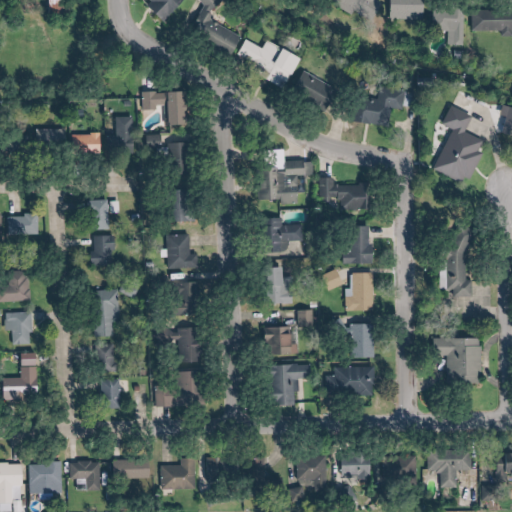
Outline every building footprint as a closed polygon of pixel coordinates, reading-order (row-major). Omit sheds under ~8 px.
[(145,0),(166,21),(186,0),(145,0)] [(210,21),(220,0),(196,0),(182,29),(234,55),(243,38),(210,21)] [(336,0),(336,2),(373,22),(383,4),(377,0),(376,0),(336,0)] [(425,0),(391,0),(391,19),(425,20),(425,0)] [(465,10),(434,9),(434,31),(454,31),(454,46),(464,46),(465,10)] [(474,33),(511,31),(511,9),(473,11),(474,33)] [(303,59),(286,49),(285,52),(269,43),(265,50),(246,40),(238,56),(254,65),(257,59),(265,64),(261,70),(272,76),(269,81),(286,91),(303,59)] [(294,91),(325,113),(338,93),(308,72),(294,91)] [(390,127),(393,108),(417,111),(419,93),(380,88),(378,105),(357,102),(354,123),(390,127)] [(168,127),(188,126),(188,92),(150,92),(150,108),(168,108),(168,127)] [(433,169),(468,185),(487,143),(466,134),(474,117),(459,111),(433,169)] [(39,129),(40,143),(61,143),(60,128),(39,129)] [(169,177),(190,177),(190,144),(169,144),(169,177)] [(299,205),(299,177),(312,178),(313,163),(283,162),(284,153),(271,152),(271,169),(259,169),(258,203),(299,205)] [(338,179),(320,179),(320,202),(338,202),(338,179)] [(369,213),(369,179),(351,179),(351,213),(369,213)] [(190,223),(190,190),(170,190),(170,223),(190,223)] [(41,215),(10,216),(11,235),(41,234),(41,215)] [(269,225),(269,253),(285,253),(285,242),(303,242),(303,225),(269,225)] [(470,280),(471,226),(449,226),(448,298),(473,298),(474,280),(470,280)] [(373,265),(372,228),(344,228),(345,265),(373,265)] [(198,269),(198,255),(190,255),(190,236),(168,236),(168,269),(198,269)] [(117,237),(99,237),(99,262),(118,262),(117,237)] [(294,305),(294,269),(270,269),(269,305),(294,305)] [(342,288),(340,271),(324,273),(326,290),(342,288)] [(373,313),(373,273),(355,273),(355,295),(346,295),(346,313),(373,313)] [(1,301),(32,301),(32,280),(1,281),(1,301)] [(200,317),(200,284),(178,284),(178,317),(200,317)] [(313,311),(299,311),(299,327),(313,327),(313,311)] [(34,312),(12,313),(13,344),(35,343),(34,312)] [(375,359),(375,326),(348,326),(348,359),(375,359)] [(202,329),(179,329),(179,363),(202,363),(202,329)] [(266,356),(297,356),(297,329),(266,329),(266,356)] [(482,386),(482,339),(435,339),(434,360),(448,361),(448,385),(482,386)] [(42,366),(23,366),(23,378),(6,377),(6,399),(41,400),(42,366)] [(275,366),(274,406),(296,407),(297,380),(312,380),(313,366),(275,366)] [(374,369),(332,369),(332,398),(374,398),(374,369)] [(204,372),(183,372),(183,407),(204,407),(204,372)] [(156,407),(176,407),(176,387),(156,387),(156,407)] [(458,489),(458,472),(472,472),(472,454),(439,454),(439,489),(458,489)] [(511,454),(499,454),(499,483),(508,483),(508,474),(511,474),(511,454)] [(266,457),(249,457),(249,496),(284,496),(284,478),(266,478),(266,457)] [(327,457),(297,457),(297,484),(314,484),(314,493),(327,493),(327,457)] [(345,479),(372,479),(372,457),(345,457),(345,479)] [(161,490),(195,490),(195,458),(179,458),(179,467),(161,467),(161,490)] [(240,458),(208,458),(208,485),(240,485),(240,458)] [(384,460),(384,483),(418,483),(418,460),(384,460)] [(73,462),(74,479),(80,479),(80,490),(104,490),(103,461),(73,462)] [(150,480),(150,461),(113,461),(113,480),(150,480)] [(31,464),(32,493),(65,493),(64,463),(31,464)] [(0,464),(0,497),(1,497),(2,511),(25,511),(25,500),(14,500),(14,485),(26,485),(25,464),(0,464)]
